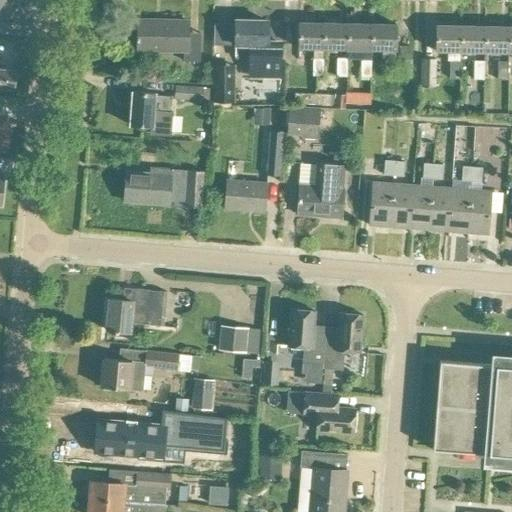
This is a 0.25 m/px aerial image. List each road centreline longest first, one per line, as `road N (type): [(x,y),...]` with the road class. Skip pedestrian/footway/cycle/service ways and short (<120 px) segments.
road 1 (residential): [(409,274),(29,243)]
road 2 (residential): [(29,243),(50,0)]
road 3 (residential): [(390,511),(409,274)]
road 4 (residential): [(14,435),(29,243)]
